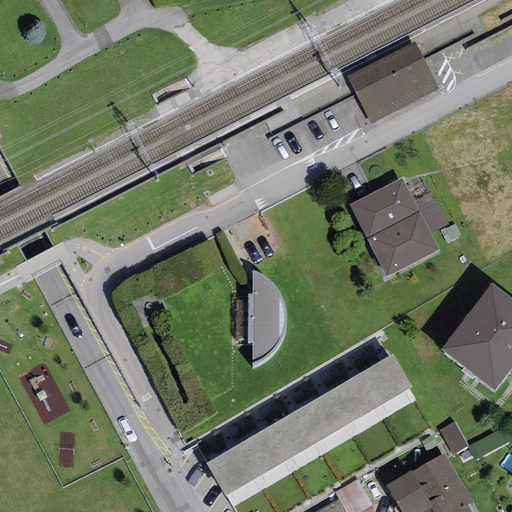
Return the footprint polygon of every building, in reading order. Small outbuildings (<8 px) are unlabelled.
[(414,42),(346,76),(370,124),(438,90),(414,42)] [(401,179),(349,205),(386,277),(438,250),(430,234),(413,202),(401,179)] [(239,183),(213,196),(220,211),(246,198),(239,183)] [(431,193),(413,202),(430,234),(448,225),(431,193)] [(256,271),(252,270),(253,294),(248,294),(247,343),(253,342),(252,364),(257,362),(264,358),(270,354),(276,347),(282,339),(284,330),(285,324),(286,318),(285,313),(285,308),(284,302),(282,295),(279,290),(273,285),(269,280),(264,276),(260,273),(256,271)] [(511,368),(511,299),(492,284),(442,349),(496,390),(511,368)] [(392,354),(205,463),(225,497),(412,388),(392,354)] [(455,422),(439,430),(453,455),(468,447),(455,422)] [(411,471),(386,485),(401,511),(469,511),(466,505),(472,502),(445,453),(411,472),(411,471)] [(357,480),(335,493),(339,500),(345,511),(361,511),(371,506),(357,480)] [(345,511),(339,500),(316,511),(345,511)]
